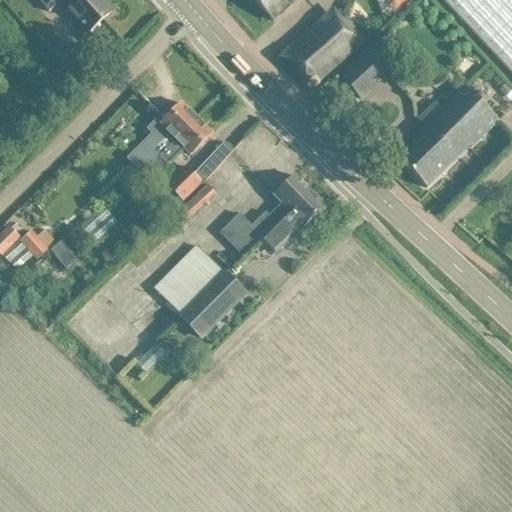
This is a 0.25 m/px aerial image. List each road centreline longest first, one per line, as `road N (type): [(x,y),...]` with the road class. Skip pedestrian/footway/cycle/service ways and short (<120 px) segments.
road 1 (secondary): [(511,318),(322,143),(192,9)]
road 2 (unclassified): [(0,205),(192,9)]
